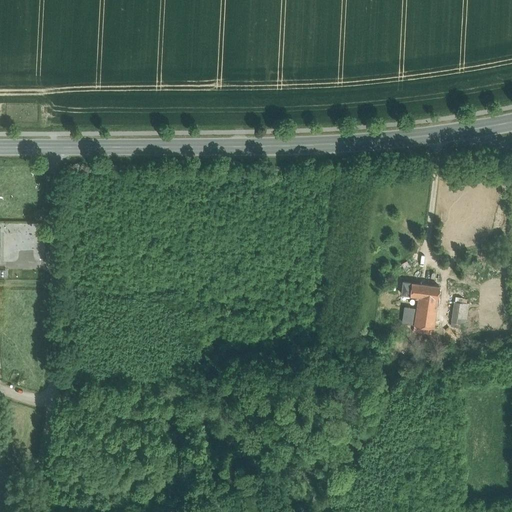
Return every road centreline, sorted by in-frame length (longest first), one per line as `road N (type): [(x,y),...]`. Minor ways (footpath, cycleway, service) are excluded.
road 1 (primary): [(0,146),(277,145),(511,123)]
road 2 (track): [(57,146),(55,387),(30,511)]
